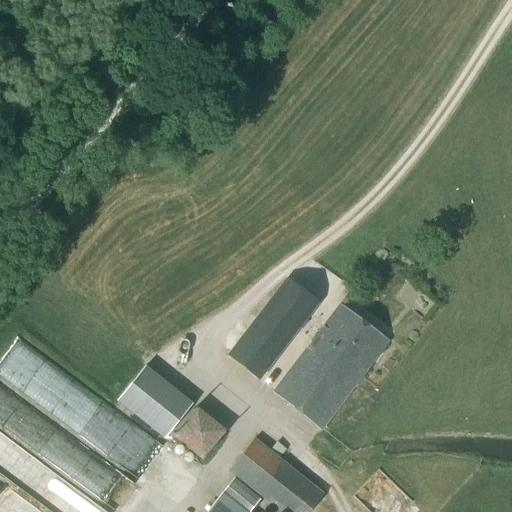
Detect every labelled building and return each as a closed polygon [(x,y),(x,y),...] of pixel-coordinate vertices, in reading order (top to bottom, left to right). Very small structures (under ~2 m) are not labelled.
[(259,383),(318,306),(286,281),(227,358),(259,383)] [(321,433),(362,380),(389,343),(340,305),(271,395),(321,433)] [(142,365),(117,400),(166,436),(191,401),(142,365)] [(200,462),(223,434),(195,411),(172,439),(200,462)] [(275,511),(310,511),(321,498),(253,442),(227,473),(275,511)] [(250,511),(258,503),(232,482),(208,511),(250,511)]
